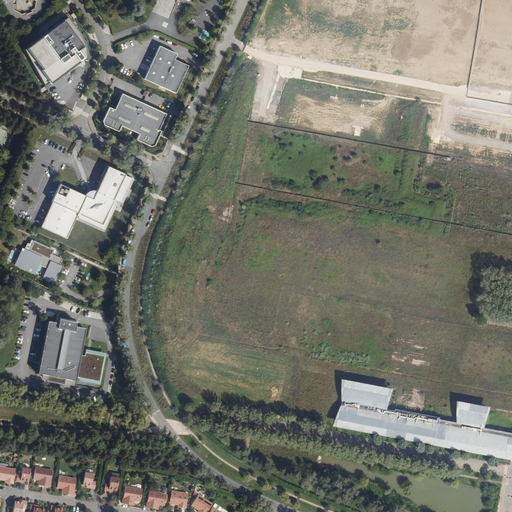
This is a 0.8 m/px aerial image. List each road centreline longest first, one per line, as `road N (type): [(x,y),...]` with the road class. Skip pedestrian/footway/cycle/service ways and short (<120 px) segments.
road 1 (tertiary): [(281,509),(208,473),(159,418),(129,357),(125,288),(165,172)]
road 2 (tertiary): [(165,172),(245,0)]
road 3 (unclassified): [(76,0),(100,35),(104,57),(76,131)]
